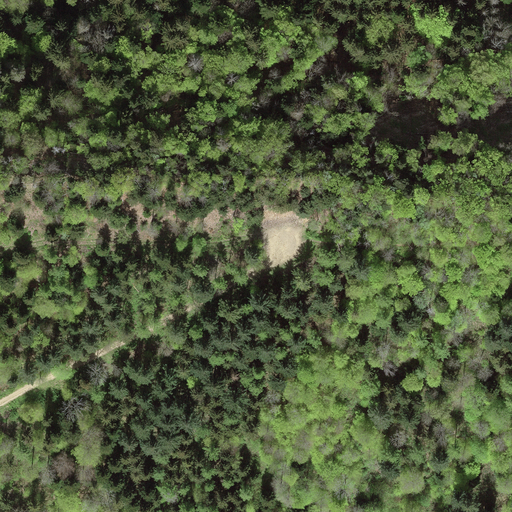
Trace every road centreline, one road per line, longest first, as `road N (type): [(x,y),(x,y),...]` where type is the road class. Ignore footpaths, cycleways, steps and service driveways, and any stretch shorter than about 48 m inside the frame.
road 1 (track): [(302,229),(285,252),(241,280),(0,405)]
road 2 (track): [(302,229),(213,244),(65,240),(0,248)]
